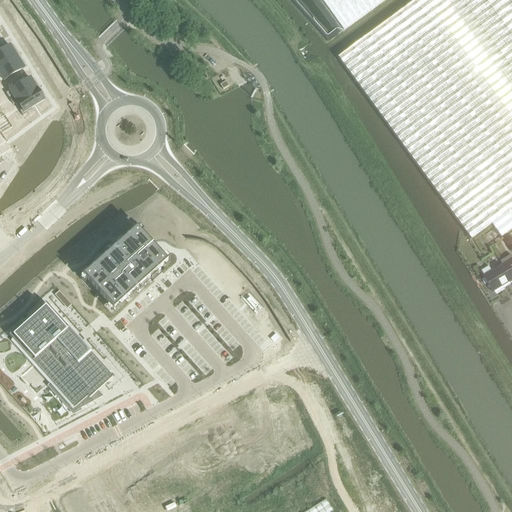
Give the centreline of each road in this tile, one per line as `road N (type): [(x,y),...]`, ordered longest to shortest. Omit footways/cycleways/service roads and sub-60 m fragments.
road 1 (secondary): [(195,195),(291,302),(419,511)]
road 2 (unknown): [(500,511),(315,208)]
road 3 (residential): [(20,481),(194,391)]
road 4 (residential): [(267,511),(194,391)]
